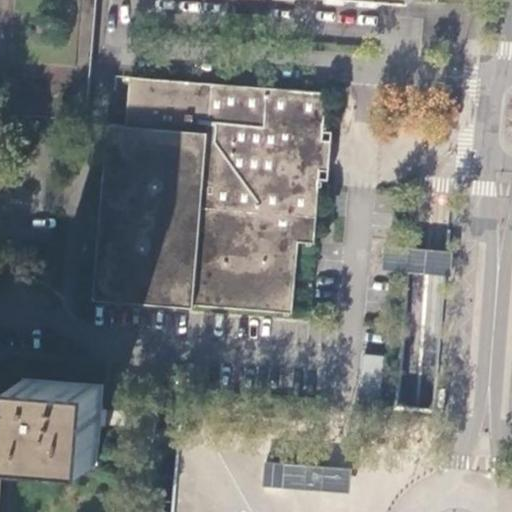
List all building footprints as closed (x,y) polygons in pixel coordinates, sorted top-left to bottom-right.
[(198,303),(296,311),(301,240),(317,241),(318,231),(321,184),(322,178),(330,178),(332,155),(334,130),(324,130),(327,92),(131,76),(114,75),(110,125),(109,125),(103,209),(99,252),(96,299),(198,307),(198,303)] [(410,246),(387,244),(385,269),(408,271),(410,246)] [(379,385),(382,356),(363,354),(360,383),(379,385)] [(6,455),(22,456),(99,460),(102,426),(102,416),(105,385),(27,378),(24,420),(8,419),(6,455)] [(286,484),(285,488),(305,490),(352,492),(354,463),(267,457),(266,462),(326,466),(324,487),(286,484)] [(326,466),(266,462),(265,486),(285,488),(286,484),(324,487),(326,466)]
